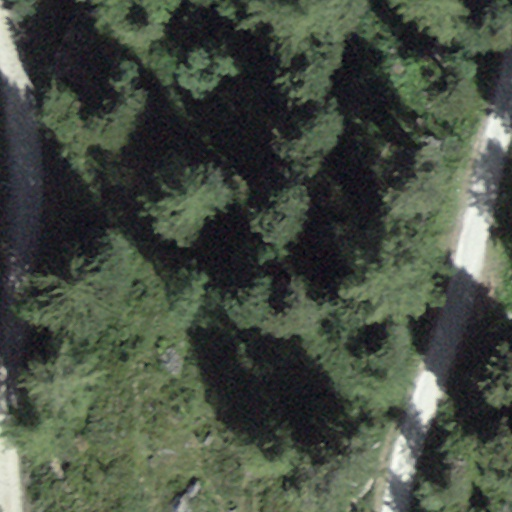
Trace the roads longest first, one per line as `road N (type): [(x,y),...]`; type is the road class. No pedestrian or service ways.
road 1 (track): [(0,0),(26,197),(2,420),(5,511)]
road 2 (track): [(393,511),(511,72)]
